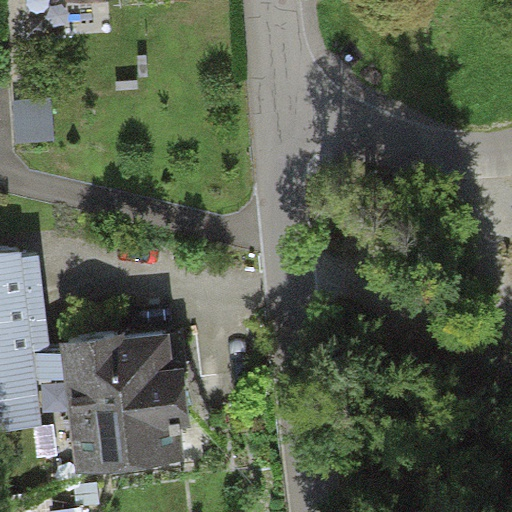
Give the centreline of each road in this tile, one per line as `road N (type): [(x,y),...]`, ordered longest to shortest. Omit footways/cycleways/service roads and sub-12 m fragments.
road 1 (residential): [(276,68),(321,511)]
road 2 (residential): [(511,155),(417,149),(351,122),(276,68)]
road 3 (track): [(292,260),(467,343)]
road 4 (track): [(509,202),(474,278),(467,343)]
